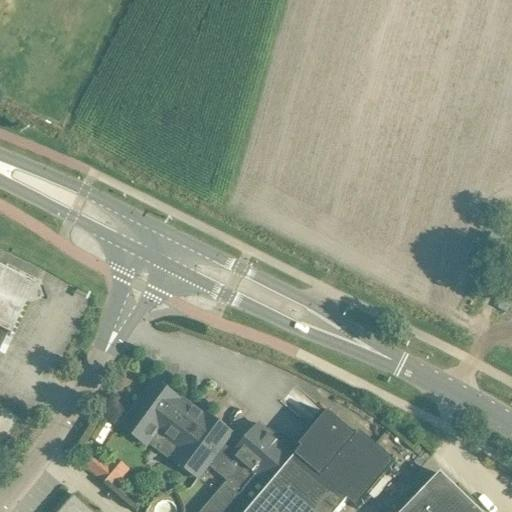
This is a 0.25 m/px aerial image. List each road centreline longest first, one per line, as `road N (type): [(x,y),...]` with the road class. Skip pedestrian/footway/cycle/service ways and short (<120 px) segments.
road 1 (secondary): [(398,366),(330,313),(168,232)]
road 2 (secondary): [(166,265),(320,339),(398,366)]
road 3 (unclassified): [(120,325),(62,422),(0,493)]
road 4 (secondary): [(168,232),(0,156)]
road 5 (secondary): [(0,178),(140,252)]
road 6 (secondary): [(511,425),(398,366)]
